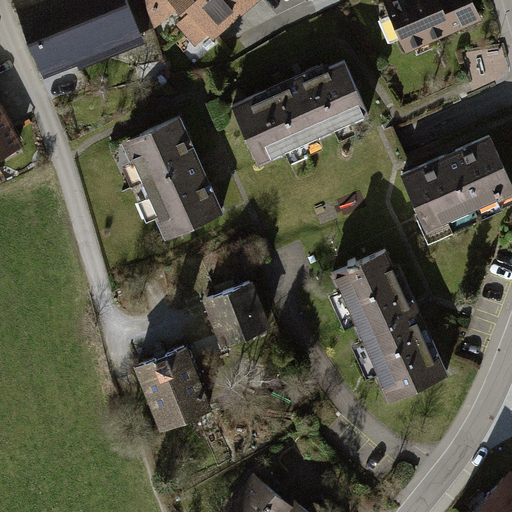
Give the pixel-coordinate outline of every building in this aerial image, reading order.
[(154,22),(145,0),(130,0),(129,1),(128,0),(19,0),(17,1),(43,71),(141,32),(140,30),(155,25),(154,22)] [(145,0),(154,22),(167,15),(179,4),(182,8),(187,4),(191,0),(145,0)] [(239,0),(191,0),(187,4),(193,11),(179,23),(196,42),(209,30),(212,34),(224,25),(219,18),(239,0)] [(388,0),(387,0),(407,46),(428,37),(432,46),(441,42),(437,33),(479,15),(472,0),(388,0)] [(345,55),(233,105),(259,163),(371,114),(345,55)] [(0,154),(19,145),(0,109),(0,154)] [(199,156),(181,114),(126,137),(131,148),(126,150),(160,229),(168,226),(172,234),(224,211),(203,163),(198,165),(195,158),(199,156)] [(403,174),(429,231),(511,193),(511,174),(493,133),(403,174)] [(396,269),(387,248),(332,272),(388,399),(448,372),(402,266),(396,269)] [(275,325),(256,278),(206,298),(225,345),(275,325)] [(190,344),(137,365),(163,429),(216,408),(190,344)] [(256,476),(233,504),(242,511),(286,511),(292,505),(256,476)] [(511,511),(511,486),(504,479),(472,511),(511,511)] [(292,505),(286,511),(311,511),(296,500),(292,505)]
